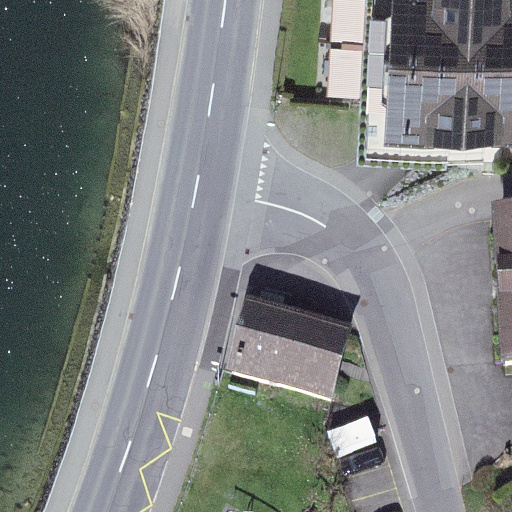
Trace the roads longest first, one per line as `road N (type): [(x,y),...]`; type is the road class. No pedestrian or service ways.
road 1 (secondary): [(107,511),(140,422),(197,190)]
road 2 (unclassified): [(380,272),(444,511)]
road 3 (unclassified): [(197,190),(258,200),(323,224),(380,272)]
road 4 (secondary): [(197,190),(223,0)]
road 5 (residential): [(380,272),(490,201),(511,200)]
